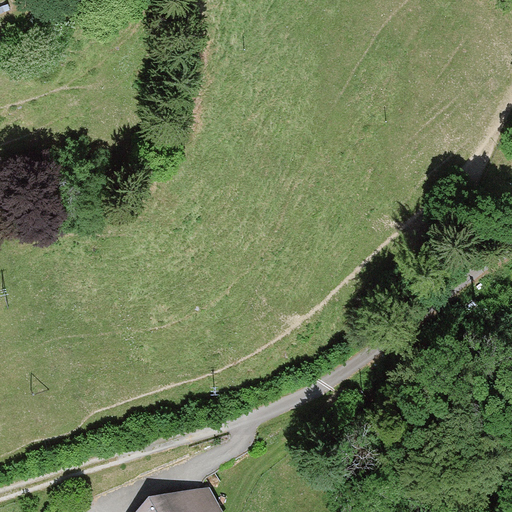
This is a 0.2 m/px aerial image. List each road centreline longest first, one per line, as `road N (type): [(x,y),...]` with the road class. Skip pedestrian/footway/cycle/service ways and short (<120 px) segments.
road 1 (track): [(329,382),(215,428),(0,495)]
road 2 (residential): [(511,246),(329,382)]
